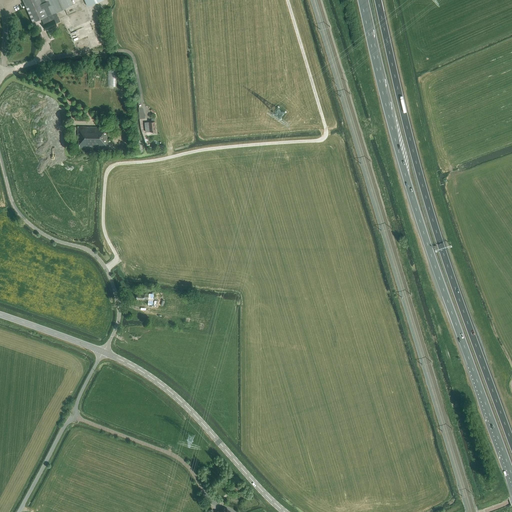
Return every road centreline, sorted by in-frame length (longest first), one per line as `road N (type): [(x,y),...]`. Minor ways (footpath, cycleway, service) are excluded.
road 1 (trunk): [(363,0),(414,204),(511,476)]
road 2 (track): [(287,0),(325,136),(113,165),(103,227),(118,260),(105,268)]
road 3 (trunk): [(511,443),(426,200),(377,0)]
road 4 (unclassified): [(103,352),(118,316),(106,269),(88,250),(49,237),(17,212),(0,157)]
road 5 (secondary): [(284,511),(159,383),(103,352)]
road 6 (unclassified): [(19,511),(103,352)]
